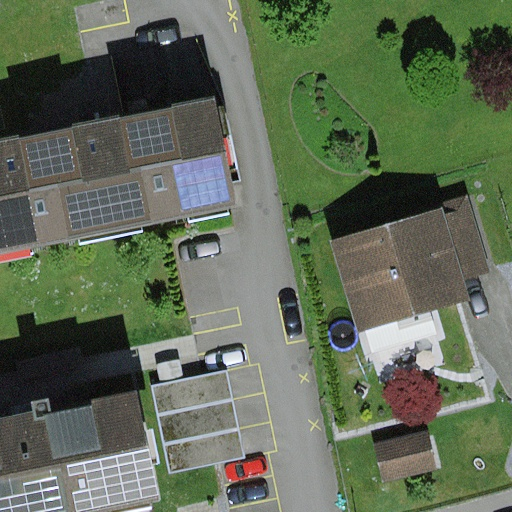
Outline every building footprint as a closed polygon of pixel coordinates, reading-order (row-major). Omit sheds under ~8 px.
[(218,105),(0,150),(0,260),(240,212),(218,105)] [(442,208),(464,281),(489,274),(467,197),(441,205),(442,208)] [(442,208),(330,241),(357,332),(469,300),(464,281),(442,208)] [(228,371),(152,386),(169,475),(220,465),(245,460),(228,371)] [(31,415),(0,421),(0,511),(104,511),(156,501),(133,394),(52,411),(49,398),(28,402),(31,415)] [(444,437),(379,449),(385,480),(449,469),(444,437)]
